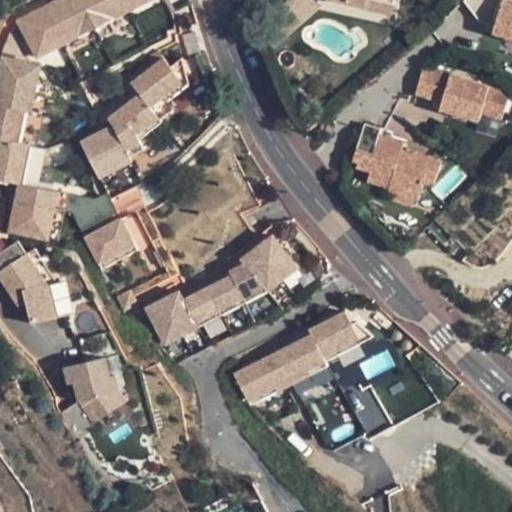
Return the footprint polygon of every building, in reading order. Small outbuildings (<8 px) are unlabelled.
[(35,59),(60,47),(151,0),(59,0),(40,10),(18,21),(16,23),(35,59)] [(316,0),(285,0),(263,19),(282,41),(322,6),(316,0)] [(327,0),(366,10),(369,0),(327,0)] [(369,0),(366,10),(392,17),(396,0),(369,0)] [(511,0),(506,0),(496,32),(511,36),(511,0)] [(187,57),(200,54),(193,36),(182,38),(187,57)] [(108,121),(112,128),(117,136),(110,140),(106,131),(80,145),(97,177),(118,165),(120,170),(131,164),(129,159),(143,152),(138,143),(161,124),(159,122),(174,111),(167,103),(188,88),(184,61),(171,70),(158,53),(149,60),(155,69),(133,86),(140,97),(108,121)] [(0,181),(16,185),(21,185),(22,183),(29,147),(17,144),(25,112),(28,112),(37,65),(0,56),(0,58),(0,181)] [(511,91),(511,89),(427,66),(419,93),(446,100),(444,109),(482,120),(484,111),(505,117),(511,91)] [(437,185),(445,157),(407,146),(409,138),(383,131),(385,127),(367,122),(356,159),(363,161),(361,166),(375,170),(372,180),(395,187),(391,197),(420,206),(427,182),(437,185)] [(112,128),(106,131),(110,140),(117,136),(112,128)] [(99,180),(120,170),(118,165),(97,177),(99,180)] [(56,190),(22,183),(21,185),(16,185),(6,232),(46,240),(56,190)] [(96,209),(102,223),(116,215),(108,202),(96,209)] [(83,240),(97,268),(100,273),(136,254),(120,222),(83,240)] [(195,332),(266,295),(297,272),(272,239),(241,262),(243,266),(179,299),(195,332)] [(15,279),(6,284),(19,303),(26,303),(32,322),(72,314),(63,280),(58,281),(36,248),(28,251),(21,240),(0,252),(0,269),(6,268),(15,279)] [(0,273),(6,284),(15,279),(6,268),(0,269),(0,273)] [(161,349),(195,332),(179,299),(176,293),(142,310),(161,349)] [(114,300),(122,315),(135,308),(128,294),(114,300)] [(275,355),(290,386),(325,368),(323,364),(371,340),(357,327),(351,328),(344,315),(307,333),(309,338),(275,355)] [(284,390),(290,386),(275,355),(267,359),(284,390)] [(113,375),(109,356),(67,365),(71,386),(77,384),(81,401),(96,422),(130,399),(123,389),(120,373),(113,375)] [(246,408),(284,390),(267,359),(230,377),(246,408)] [(7,399),(20,395),(12,380),(0,385),(7,399)]
